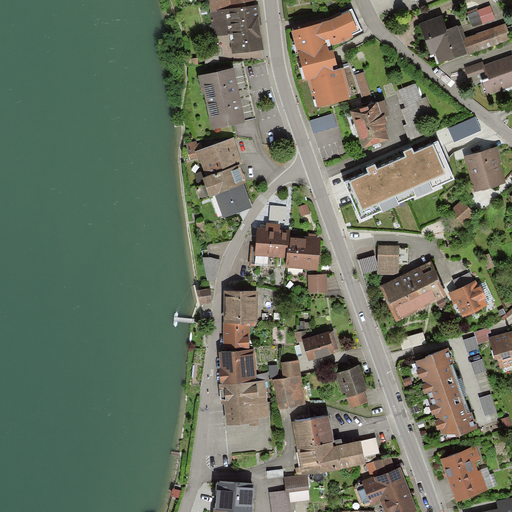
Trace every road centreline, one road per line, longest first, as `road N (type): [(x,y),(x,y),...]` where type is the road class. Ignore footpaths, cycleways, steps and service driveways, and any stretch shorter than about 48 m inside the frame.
road 1 (residential): [(311,164),(275,186),(225,265),(197,473),(183,511)]
road 2 (tertiary): [(311,164),(434,511)]
road 3 (residential): [(364,0),(375,25),(511,139)]
road 4 (tertiary): [(311,164),(284,90),(271,0)]
